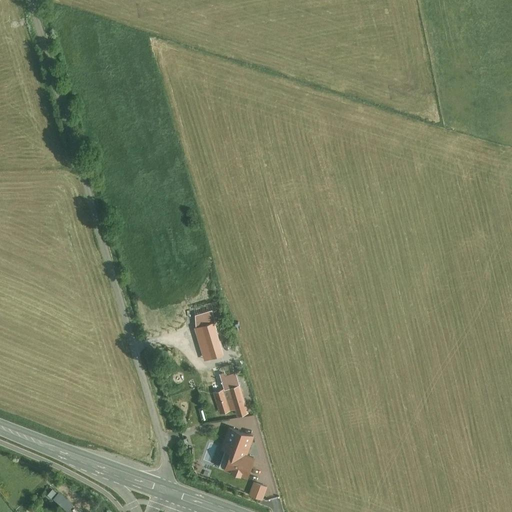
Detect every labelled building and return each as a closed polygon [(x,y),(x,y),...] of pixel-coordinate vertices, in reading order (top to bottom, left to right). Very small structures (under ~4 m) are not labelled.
[(216,322),(199,327),(208,359),(226,353),(216,322)] [(239,387),(214,394),(220,415),(245,408),(239,387)] [(232,451),(249,458),(256,437),(228,426),(221,449),(232,451)] [(232,451),(225,468),(248,477),(255,460),(249,458),(232,451)] [(264,499),(267,484),(253,481),(250,495),(264,499)] [(48,494),(67,511),(74,504),(54,487),(48,494)]
